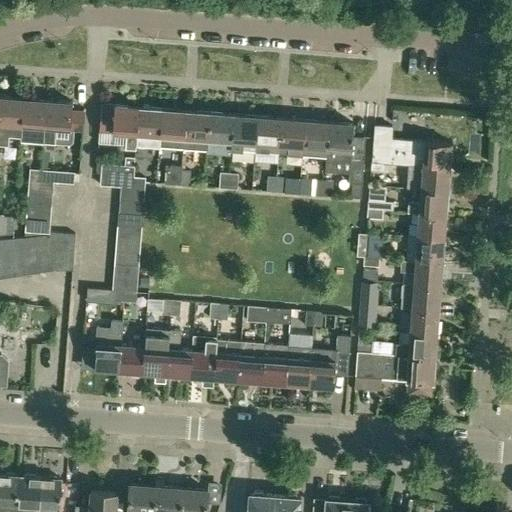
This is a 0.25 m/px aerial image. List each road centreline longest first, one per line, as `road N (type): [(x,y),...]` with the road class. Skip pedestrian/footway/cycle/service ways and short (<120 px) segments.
road 1 (unclassified): [(511,454),(0,413)]
road 2 (residential): [(484,45),(121,18)]
road 3 (residential): [(0,32),(70,17),(121,18)]
